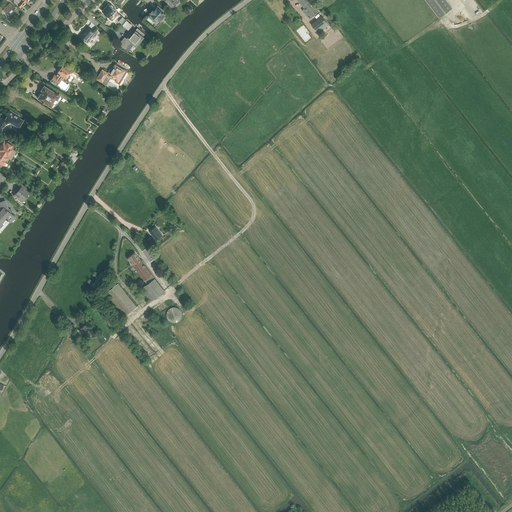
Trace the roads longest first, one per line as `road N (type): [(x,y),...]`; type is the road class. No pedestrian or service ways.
road 1 (residential): [(0,355),(173,70),(249,0)]
road 2 (track): [(163,85),(252,203),(253,218),(129,322)]
road 3 (residential): [(0,87),(88,0)]
